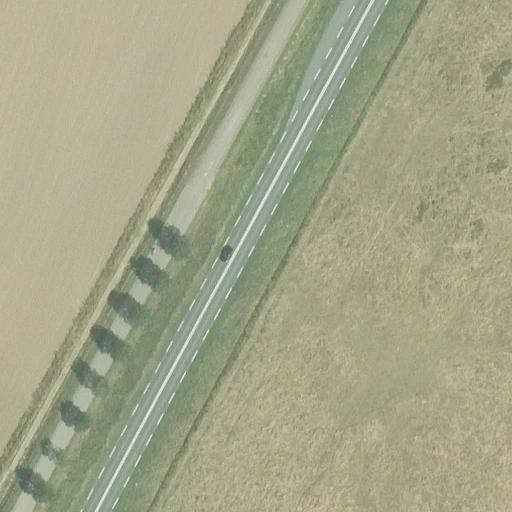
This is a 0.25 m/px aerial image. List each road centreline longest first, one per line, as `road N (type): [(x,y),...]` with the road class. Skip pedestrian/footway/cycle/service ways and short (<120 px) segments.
road 1 (unclassified): [(8,511),(291,0)]
road 2 (primary): [(97,511),(374,0)]
